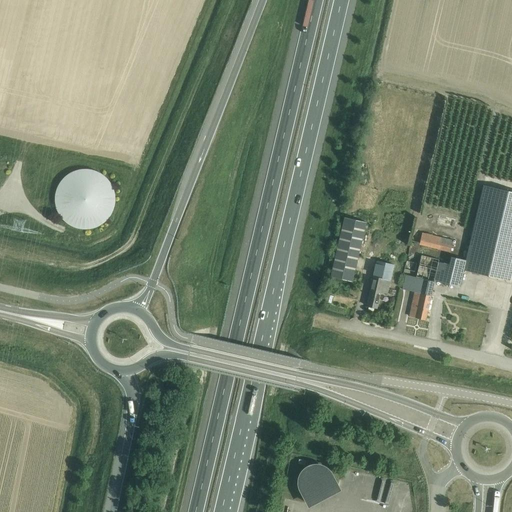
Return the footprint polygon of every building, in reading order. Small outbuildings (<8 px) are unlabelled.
[(116,202),(116,200),(116,197),(115,194),(115,192),(114,189),(113,187),(112,185),(110,182),(109,180),(107,178),(105,177),(103,175),(101,174),(98,172),(96,171),(93,171),(91,170),(88,170),(85,169),(83,170),(80,170),(78,171),(75,171),(73,172),(70,174),(68,175),(66,177),(64,178),(62,180),(61,182),(59,185),(58,187),(57,189),(56,192),(56,194),(55,197),(55,200),(55,202),(56,205),(56,207),(57,210),(58,212),(59,215),(61,217),(62,219),(64,221),(66,223),(68,224),(70,226),(73,227),(75,228),(78,229),(80,229),(83,230),(85,230),(88,230),(91,229),(93,229),(96,228),(98,227),(101,226),(103,224),(105,223),(107,221),(109,219),(110,217),(112,215),(113,212),(114,210),(115,207),(115,205),(116,202)] [(438,263),(433,281),(434,281),(459,287),(462,270),(475,273),(511,281),(511,192),(482,186),(474,220),(465,260),(450,257),(448,265),(438,263)] [(344,218),(330,277),(353,282),(366,223),(344,218)] [(420,243),(419,245),(450,253),(453,241),(422,233),(420,243)] [(376,309),(380,293),(386,295),(393,265),(376,261),(365,306),(376,309)] [(405,275),(402,290),(414,292),(408,316),(425,320),(434,282),(405,275)] [(300,489),(301,490),(309,505),(338,489),(330,475),(329,473),(329,472),(328,471),(327,470),(326,469),(324,468),(323,468),(322,467),(320,467),(319,466),(318,466),(316,466),(315,466),(313,466),(312,466),(311,467),(309,467),(308,468),(307,468),(305,469),(304,470),(303,471),(302,472),(302,474),(301,475),(300,476),(300,477),(299,479),(299,480),(299,482),(299,483),(299,485),(299,486),(300,487),(300,489)]
